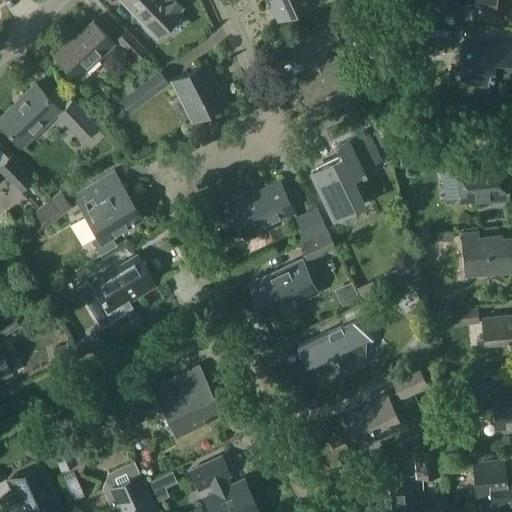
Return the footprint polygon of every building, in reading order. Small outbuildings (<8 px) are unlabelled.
[(121,0),(155,36),(180,12),(178,10),(182,6),(175,0),(121,0)] [(269,0),(278,18),(314,1),(313,0),(269,0)] [(457,0),(456,11),(495,13),(495,0),(457,0)] [(54,54),(76,77),(113,42),(92,20),(81,30),(80,29),(54,54)] [(398,24),(397,44),(421,45),(422,25),(398,24)] [(331,25),(295,42),(303,59),(306,58),(311,68),(298,74),(315,110),(352,94),(335,57),(325,62),(320,52),(339,43),(331,25)] [(126,29),(116,38),(135,58),(145,50),(126,29)] [(478,43),(462,42),(460,84),(471,85),(471,89),(491,90),(492,76),(506,76),(508,45),(488,44),(488,46),(478,45),(478,43)] [(205,62),(171,79),(192,119),(226,102),(205,62)] [(160,71),(122,100),(129,110),(168,82),(160,71)] [(35,83),(0,116),(0,121),(21,143),(59,107),(35,83)] [(96,124),(72,100),(58,114),(82,138),(96,124)] [(377,152),(366,130),(338,143),(343,155),(311,169),(332,216),(363,202),(351,177),(361,173),(362,174),(366,172),(364,168),(363,169),(359,160),(377,152)] [(398,146),(400,166),(445,162),(444,143),(398,146)] [(9,157),(0,165),(0,169),(20,190),(31,180),(9,157)] [(507,195),(506,185),(511,184),(510,169),(504,169),(503,161),(472,164),(471,158),(456,159),(460,199),(507,195)] [(74,196),(99,235),(91,240),(100,254),(116,244),(110,234),(140,215),(113,171),(74,196)] [(279,180),(263,187),(264,189),(229,205),(243,235),(293,211),(279,180)] [(61,193),(36,213),(47,226),(71,206),(61,193)] [(306,239),(327,229),(317,207),(296,217),(306,239)] [(335,246),(327,229),(306,239),(298,242),(307,260),(335,246)] [(477,230),(461,231),(463,255),(470,254),(471,271),(474,274),(511,271),(510,250),(511,249),(511,234),(501,236),(501,233),(478,235),(477,230)] [(134,307),(129,299),(155,283),(138,254),(91,283),(88,278),(77,285),(102,326),(134,307)] [(251,283),(265,314),(314,291),(300,260),(251,283)] [(365,313),(375,323),(394,300),(389,289),(360,303),(365,313)] [(31,303),(13,314),(19,324),(22,329),(40,318),(31,303)] [(450,309),(451,323),(477,320),(476,307),(450,309)] [(12,312),(0,319),(0,335),(19,324),(12,312)] [(511,315),(483,318),(486,349),(511,346),(511,315)] [(294,365),(295,366),(312,358),(323,381),(355,366),(354,363),(364,359),(364,334),(368,332),(371,334),(372,333),(353,319),(298,344),(305,360),(294,365)] [(0,376),(11,371),(0,346),(0,376)] [(417,364),(391,376),(401,396),(426,385),(417,364)] [(201,366),(153,388),(173,431),(203,417),(204,419),(208,417),(208,414),(220,409),(201,366)] [(140,390),(133,375),(133,374),(106,386),(106,387),(113,402),(140,390)] [(505,380),(473,383),(475,397),(492,395),(495,427),(511,425),(511,393),(506,394),(505,380)] [(375,404),(348,416),(361,443),(401,425),(387,394),(373,400),(375,404)] [(66,435),(49,443),(61,469),(78,462),(66,435)] [(436,451),(414,453),(416,477),(438,475),(436,451)] [(207,497),(213,511),(257,511),(243,480),(229,487),(228,485),(225,477),(229,474),(220,455),(191,468),(201,488),(212,482),(213,484),(217,493),(207,497)] [(473,459),(471,460),(475,496),(476,496),(489,494),(491,510),(493,510),(492,508),(511,505),(511,475),(505,476),(503,456),(501,457),(501,458),(473,461),(473,459)] [(15,493),(1,500),(6,511),(62,511),(63,511),(42,465),(9,479),(15,493)] [(105,480),(102,487),(111,506),(115,505),(118,511),(150,511),(157,509),(140,472),(115,483),(105,480)] [(406,511),(403,474),(370,477),(373,508),(375,508),(375,511),(406,511)]
